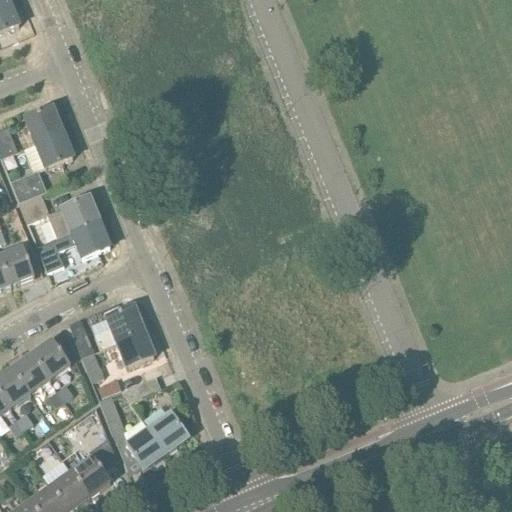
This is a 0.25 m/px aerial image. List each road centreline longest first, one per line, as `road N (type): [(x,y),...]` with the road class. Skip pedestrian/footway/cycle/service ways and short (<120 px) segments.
road 1 (residential): [(434,431),(258,0)]
road 2 (residential): [(247,507),(147,264)]
road 3 (residential): [(147,264),(66,60)]
road 4 (tertiary): [(247,507),(434,431)]
road 5 (residential): [(0,341),(52,304),(147,264)]
